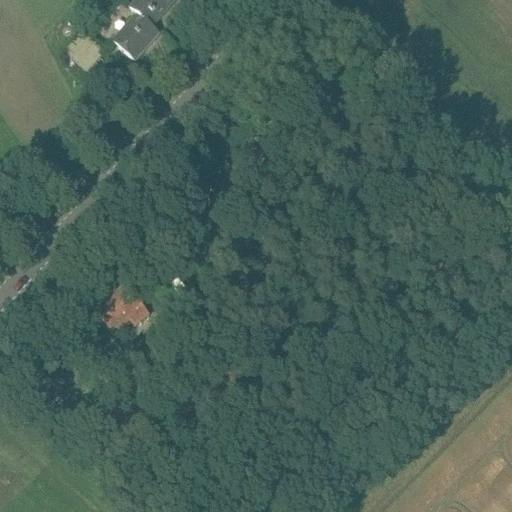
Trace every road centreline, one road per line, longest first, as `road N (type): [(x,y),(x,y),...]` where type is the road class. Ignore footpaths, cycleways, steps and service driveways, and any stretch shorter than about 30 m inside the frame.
road 1 (tertiary): [(0,299),(283,0)]
road 2 (track): [(209,78),(254,123),(305,89),(355,92),(511,232)]
